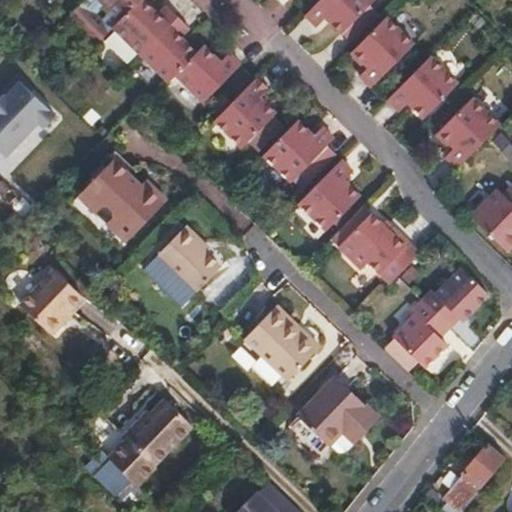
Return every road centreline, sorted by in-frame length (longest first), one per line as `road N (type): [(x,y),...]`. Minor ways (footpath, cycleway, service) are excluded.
road 1 (residential): [(232,0),(511,288)]
road 2 (unknown): [(306,511),(170,378),(102,326)]
road 3 (residential): [(386,511),(511,349)]
